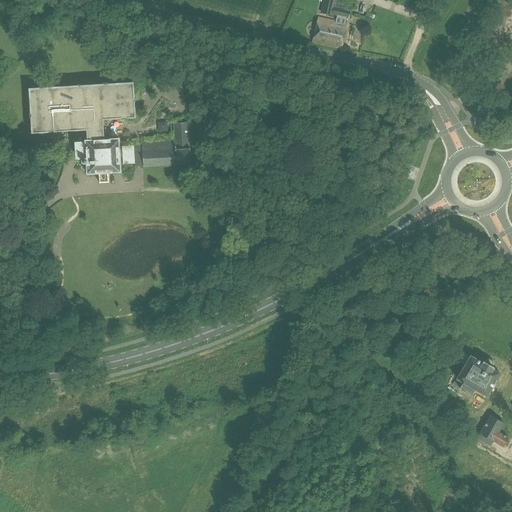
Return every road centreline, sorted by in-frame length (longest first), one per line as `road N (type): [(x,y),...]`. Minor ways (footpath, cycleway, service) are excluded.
road 1 (primary): [(0,379),(167,346),(271,303),(355,256)]
road 2 (tertiary): [(418,84),(391,69),(125,0)]
road 3 (track): [(304,286),(309,298),(293,359),(226,511)]
